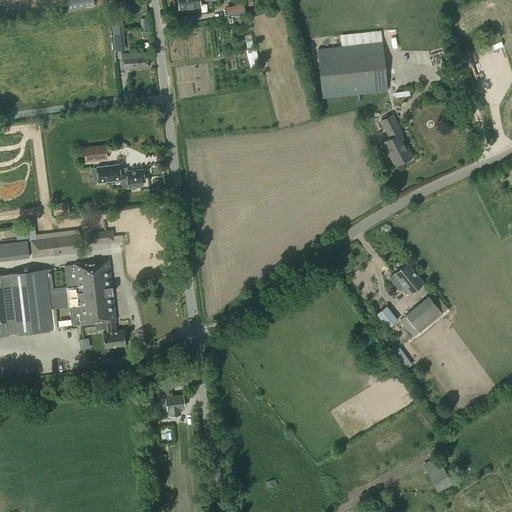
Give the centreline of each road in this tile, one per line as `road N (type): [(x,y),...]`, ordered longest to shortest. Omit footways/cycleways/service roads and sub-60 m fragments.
road 1 (unclassified): [(194,342),(389,209),(511,153)]
road 2 (unclassified): [(152,0),(194,342)]
road 3 (unclassified): [(217,511),(194,342)]
